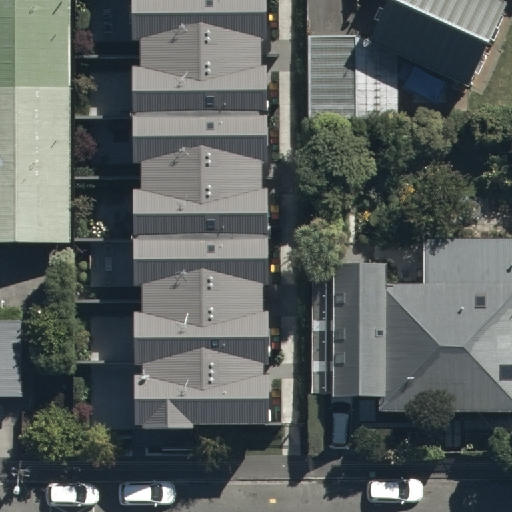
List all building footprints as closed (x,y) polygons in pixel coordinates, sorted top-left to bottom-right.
[(0,0),(0,244),(68,245),(67,0),(0,0)] [(260,0),(126,0),(127,19),(137,19),(138,137),(252,136),(252,160),(262,159),(260,0)] [(390,0),(369,47),(469,90),(504,9),(483,0),(390,0)] [(352,39),(308,40),(309,120),(353,120),(352,39)] [(138,137),(119,137),(118,271),(90,271),(90,403),(286,404),(286,272),(250,272),(252,160),(252,136),(138,137)] [(511,239),(421,239),(421,286),(387,286),(387,412),(511,412),(511,239)] [(307,300),(307,402),(381,402),(381,268),(330,268),(330,300),(307,300)] [(0,324),(0,397),(17,397),(17,324),(0,324)]
